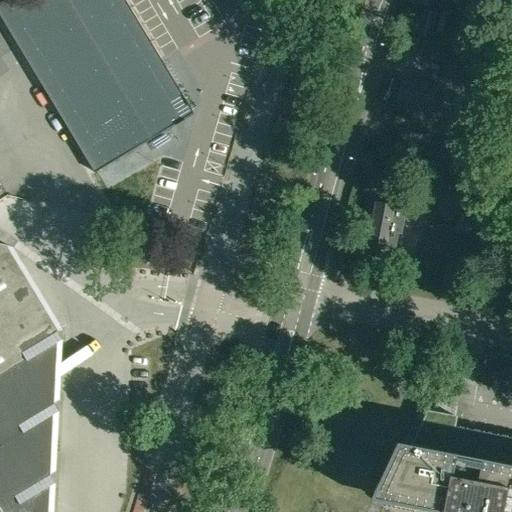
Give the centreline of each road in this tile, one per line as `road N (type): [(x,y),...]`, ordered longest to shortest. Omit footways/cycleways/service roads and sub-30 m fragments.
road 1 (secondary): [(293,330),(386,0)]
road 2 (unclassified): [(209,306),(282,41)]
road 3 (unclassified): [(511,328),(339,303),(293,330)]
road 4 (unclassified): [(147,511),(209,306)]
road 5 (secondary): [(235,511),(293,330)]
